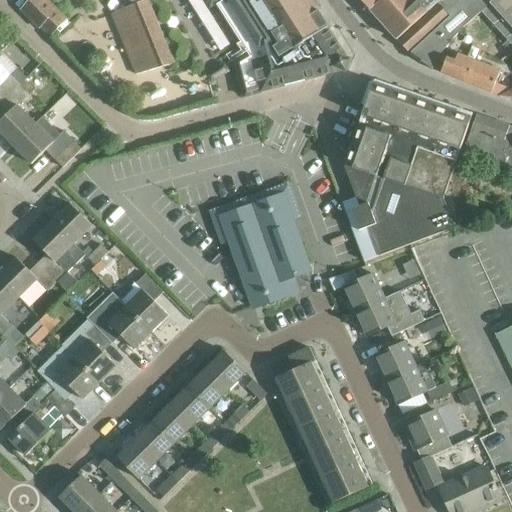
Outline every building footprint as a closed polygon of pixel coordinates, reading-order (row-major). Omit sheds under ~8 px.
[(47,0),(29,0),(20,10),(39,29),(40,27),(50,37),(66,21),(47,3),(49,1),(47,0)] [(136,77),(173,65),(147,0),(111,15),(136,77)] [(347,53),(312,0),(221,0),(215,4),(247,53),(235,62),(244,98),(339,75),(347,53)] [(361,0),(370,9),(380,0),(361,0)] [(380,0),(370,9),(398,40),(438,4),(441,0),(380,0)] [(441,26),(409,53),(433,68),(438,56),(460,30),(481,11),(493,0),(441,0),(438,3),(450,17),(441,26)] [(511,0),(493,0),(481,11),(511,45),(511,0)] [(438,4),(398,40),(409,53),(441,26),(450,17),(438,3),(438,4)] [(438,56),(433,68),(432,69),(462,80),(470,60),(457,55),(454,62),(438,56)] [(470,60),(462,80),(501,95),(511,90),(494,84),(499,72),(470,60)] [(0,69),(0,105),(18,88),(26,80),(17,70),(9,78),(0,69)] [(344,166),(344,168),(358,207),(350,211),(358,231),(354,232),(352,233),(364,263),(364,262),(453,228),(442,199),(459,151),(470,119),(372,85),(361,117),(358,126),(344,166)] [(18,88),(0,105),(0,106),(8,115),(0,122),(0,134),(12,147),(35,125),(17,108),(28,98),(18,88)] [(511,99),(511,89),(511,90),(501,95),(511,99)] [(511,166),(511,126),(476,115),(462,157),(510,174),(511,166)] [(35,125),(12,147),(31,166),(45,151),(53,160),(62,169),(81,150),(72,141),(63,132),(59,135),(42,118),(35,125)] [(291,276),(305,271),(280,199),(225,219),(258,314),(299,298),(291,276)] [(52,223),(74,245),(92,227),(70,205),(52,223)] [(52,223),(33,241),(47,255),(38,264),(58,282),(67,291),(76,282),(67,273),(85,256),(74,245),(52,223)] [(101,261),(109,253),(101,246),(88,259),(95,266),(101,261)] [(15,258),(0,272),(0,279),(19,298),(37,281),(48,292),(58,282),(38,264),(30,272),(15,258)] [(106,267),(101,261),(95,266),(90,271),(96,277),(106,267)] [(352,271),(327,280),(333,293),(343,288),(357,281),(352,271)] [(133,290),(121,302),(126,308),(151,334),(168,317),(154,303),(163,293),(145,275),(135,285),(135,284),(131,288),(133,290)] [(357,281),(343,288),(350,303),(346,305),(351,314),(383,299),(372,275),(357,281)] [(19,298),(0,279),(0,333),(2,336),(12,327),(1,316),(19,298)] [(399,292),(383,299),(351,314),(355,324),(359,322),(366,337),(386,328),(391,337),(423,322),(419,312),(410,316),(399,292)] [(151,334),(126,308),(109,324),(102,318),(93,327),(111,345),(120,336),(134,351),(151,334)] [(440,318),(421,327),(427,341),(446,333),(440,318)] [(88,321),(62,347),(74,359),(100,384),(116,368),(102,354),(111,345),(93,327),(88,321)] [(511,326),(495,335),(511,370),(511,326)] [(382,382),(415,367),(403,343),(374,356),(381,371),(378,373),(382,382)] [(36,373),(55,391),(56,391),(60,395),(68,387),(83,401),(100,384),(74,359),(62,347),(36,373)] [(296,372),(311,364),(315,362),(309,349),(289,358),(296,372)] [(224,353),(206,371),(227,392),(246,374),(224,353)] [(296,372),(289,358),(270,367),(276,381),(296,372)] [(0,364),(0,397),(9,390),(0,380),(0,366),(1,365),(0,364)] [(311,364),(296,372),(276,381),(287,405),(322,389),(311,364)] [(426,392),(415,367),(382,382),(387,392),(390,390),(397,405),(426,392)] [(206,371),(188,388),(210,410),(227,392),(206,371)] [(260,402),(267,395),(252,381),(246,388),(260,402)] [(450,383),(426,393),(430,402),(453,391),(450,383)] [(472,385),(452,394),(459,410),(478,400),(472,385)] [(210,410),(188,388),(171,406),(192,427),(210,410)] [(322,389),(287,405),(299,430),(334,414),(322,389)] [(9,390),(0,397),(0,430),(1,431),(15,417),(23,425),(34,414),(35,416),(43,408),(40,406),(33,399),(25,405),(9,390)] [(60,395),(56,391),(55,391),(46,400),(54,408),(40,421),(48,429),(62,416),(64,418),(74,409),(60,395)] [(23,425),(9,439),(26,457),(51,432),(48,429),(40,421),(54,408),(46,400),(40,406),(43,408),(35,416),(34,414),(23,425)] [(192,427),(171,406),(153,423),(174,445),(192,427)] [(228,421),(234,428),(249,413),(242,407),(228,421)] [(421,461),(429,457),(450,448),(445,437),(446,436),(435,411),(406,424),(413,439),(409,441),(414,451),(416,450),(421,461)] [(299,430),(310,455),(345,439),(334,414),(299,430)] [(174,445),(153,423),(135,440),(157,462),(174,445)] [(221,428),(207,442),(213,449),(227,435),(221,428)] [(322,479),(357,463),(345,439),(310,455),(322,479)] [(157,462),(135,440),(117,459),(138,480),(157,462)] [(213,449),(207,442),(192,456),(199,463),(213,449)] [(429,457),(421,461),(414,464),(420,477),(426,490),(441,483),(435,470),(429,457)] [(113,480),(119,474),(105,460),(99,466),(113,480)] [(185,463),(171,477),(177,484),(192,470),(185,463)] [(357,463),(322,479),(333,504),(368,488),(357,463)] [(449,511),(469,511),(499,499),(485,468),(439,489),(449,511)] [(134,488),(119,474),(113,480),(127,495),(134,488)] [(72,511),(81,511),(99,495),(80,477),(58,498),(72,511)] [(177,484),(171,477),(156,491),(163,498),(177,484)] [(115,511),(99,495),(81,511),(115,511)] [(143,511),(152,511),(155,510),(140,495),(134,502),(143,511)] [(358,510),(358,511),(376,511),(380,510),(376,502),(358,510)]
